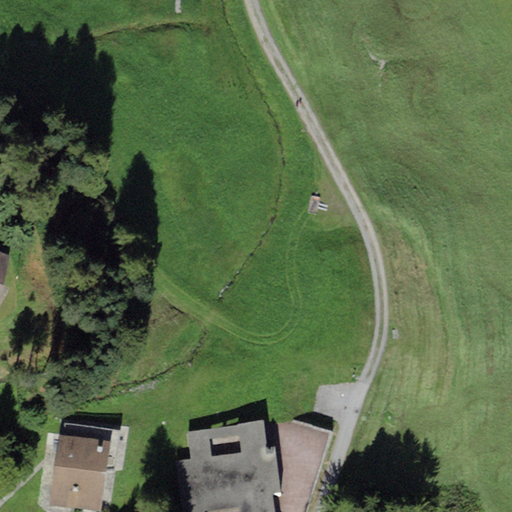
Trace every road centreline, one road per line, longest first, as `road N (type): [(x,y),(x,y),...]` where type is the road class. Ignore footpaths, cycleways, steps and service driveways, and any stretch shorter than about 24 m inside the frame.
road 1 (track): [(253,0),(377,245),(381,333),(362,389)]
road 2 (residential): [(320,511),(362,389)]
